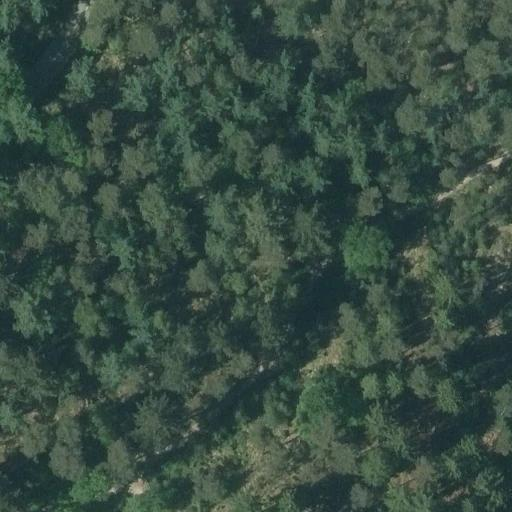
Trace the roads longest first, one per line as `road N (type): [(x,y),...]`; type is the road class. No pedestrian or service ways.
road 1 (track): [(333,246),(0,158)]
road 2 (track): [(511,155),(333,246)]
road 3 (unclassified): [(0,115),(31,88),(92,0)]
